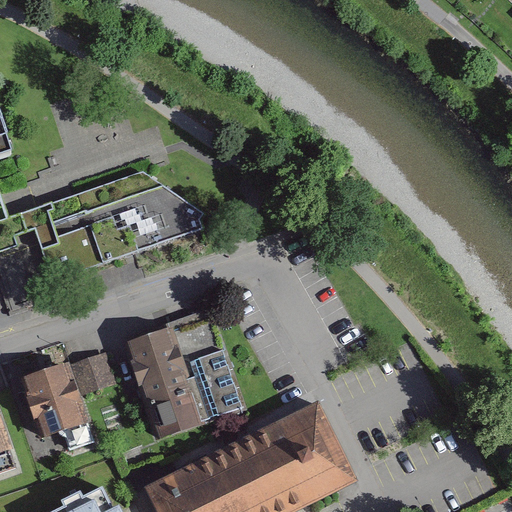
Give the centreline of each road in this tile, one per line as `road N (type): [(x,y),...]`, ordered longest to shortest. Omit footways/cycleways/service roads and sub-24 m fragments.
road 1 (residential): [(261,250),(0,345)]
road 2 (track): [(417,0),(511,82)]
